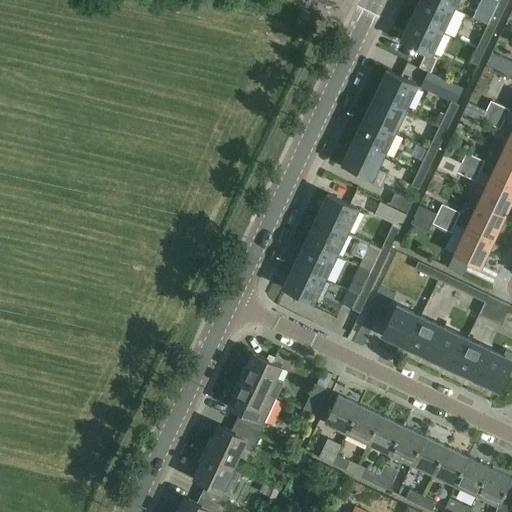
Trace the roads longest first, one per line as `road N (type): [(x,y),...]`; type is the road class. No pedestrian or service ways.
road 1 (tertiary): [(374,0),(231,301)]
road 2 (residential): [(231,301),(511,438)]
road 3 (tertiary): [(231,301),(133,511)]
